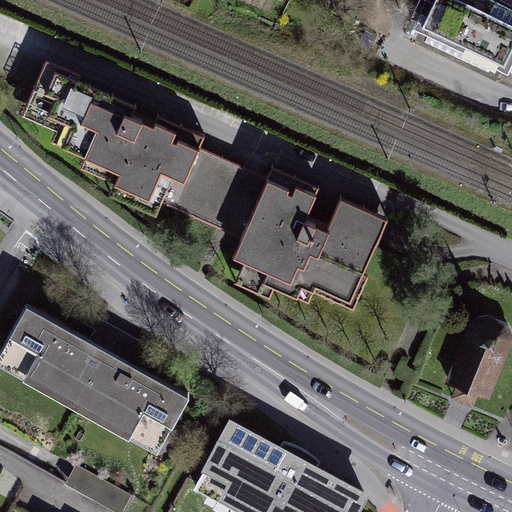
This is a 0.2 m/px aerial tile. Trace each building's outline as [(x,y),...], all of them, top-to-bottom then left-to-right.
[(511,55),(511,16),(473,0),(426,0),(408,43),(500,83),(511,55)] [(80,92),(44,76),(24,117),(57,132),(52,143),(87,158),(82,168),(102,177),(94,194),(145,217),(151,203),(199,225),(231,240),(219,266),(287,296),(291,287),(345,311),(378,238),(328,215),(315,243),(297,235),(316,195),(279,178),(265,171),(259,184),(226,169),(201,158),(208,143),(178,129),(149,116),(142,131),(129,125),(133,117),(80,92)] [(188,391),(26,299),(0,343),(0,364),(153,452),(188,391)] [(476,317),(467,322),(432,396),(481,418),(511,348),(511,331),(507,324),(487,315),(476,317)] [(357,511),(366,495),(220,421),(196,467),(225,482),(216,500),(239,511),(357,511)] [(73,466),(64,487),(120,511),(130,491),(73,466)]
